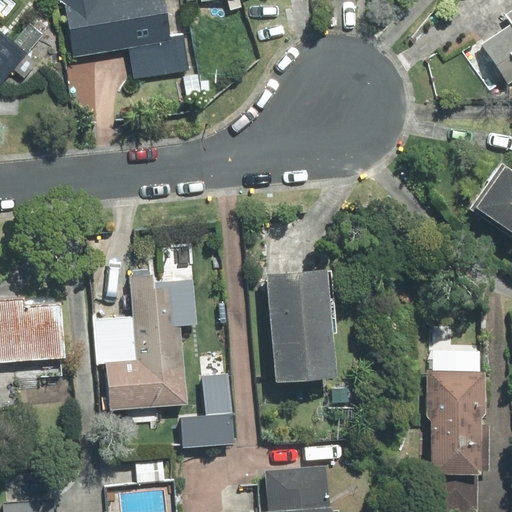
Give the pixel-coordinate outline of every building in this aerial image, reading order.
[(60,0),(61,1),(70,54),(168,38),(161,0),(60,0)] [(511,6),(503,13),(510,22),(479,42),(506,82),(511,77),(511,6)] [(33,9),(10,38),(25,49),(39,32),(41,32),(49,21),(33,9)] [(34,61),(23,52),(11,67),(22,76),(34,61)] [(197,92),(194,72),(180,74),(184,94),(197,92)] [(511,168),(498,159),(466,204),(511,236),(511,168)] [(331,371),(321,263),(260,269),(270,377),(331,371)] [(106,408),(185,401),(175,282),(152,284),(150,272),(128,274),(131,314),(91,317),(95,363),(102,363),(106,408)] [(0,359),(60,355),(55,300),(52,300),(51,292),(0,296),(0,359)] [(423,366),(423,412),(426,416),(426,467),(425,509),(475,510),(475,468),(485,468),(486,421),(476,421),(476,410),(479,408),(480,367),(423,366)] [(330,400),(347,399),(346,384),(328,385),(330,400)] [(134,480),(162,478),(160,458),(132,460),(134,480)] [(132,486),(129,461),(99,465),(102,490),(132,486)] [(326,505),(322,463),(261,468),(265,506),(211,510),(211,511),(332,511),(332,505),(326,505)] [(52,511),(52,497),(1,500),(1,511),(52,511)]
